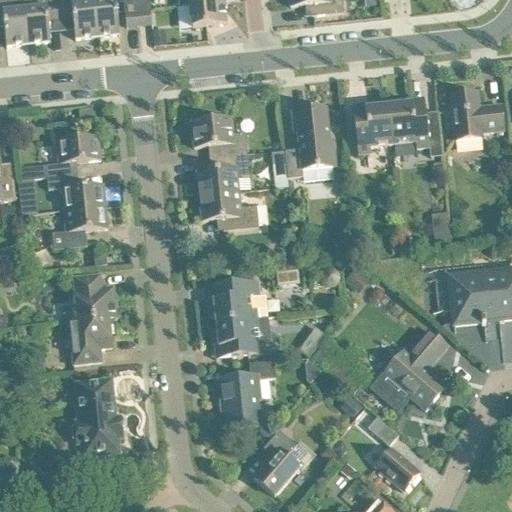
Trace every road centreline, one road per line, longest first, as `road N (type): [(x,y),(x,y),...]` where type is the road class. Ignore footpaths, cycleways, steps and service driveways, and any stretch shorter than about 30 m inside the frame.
road 1 (residential): [(184,486),(136,76)]
road 2 (unclassified): [(507,21),(489,34),(259,63)]
road 3 (residential): [(511,379),(490,391),(434,511)]
road 4 (unclassified): [(136,76),(0,89)]
road 5 (unclassified): [(259,63),(136,76)]
